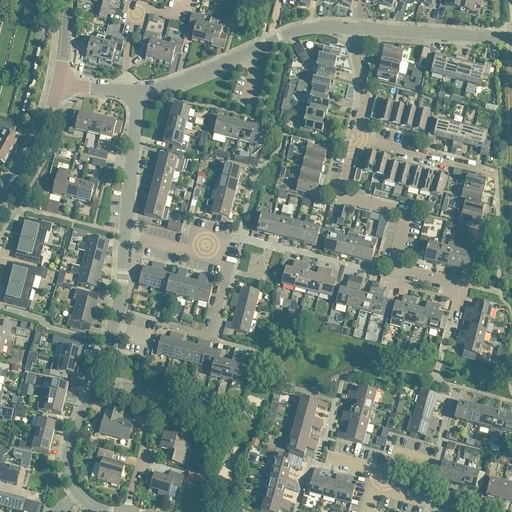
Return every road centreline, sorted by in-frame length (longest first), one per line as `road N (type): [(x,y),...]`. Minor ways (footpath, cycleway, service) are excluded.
road 1 (residential): [(441,347),(459,281),(395,262),(405,214),(339,198),(352,140)]
road 2 (unclassified): [(137,90),(286,34),(347,26)]
road 3 (residential): [(112,511),(82,497),(66,467),(112,328)]
road 4 (unclassified): [(347,26),(511,34)]
road 5 (residential): [(124,237),(137,90)]
road 6 (residential): [(485,173),(352,140)]
road 7 (tertiary): [(0,204),(40,134),(58,82)]
road 8 (residential): [(126,71),(138,6),(178,16),(183,0)]
